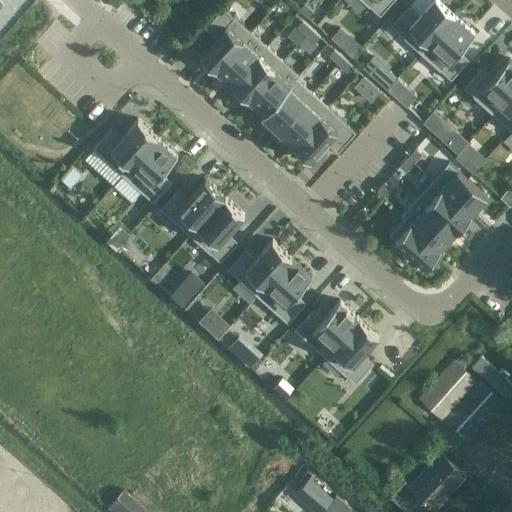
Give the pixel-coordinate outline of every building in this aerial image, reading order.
[(371,0),(368,4),(378,13),(389,0),(371,0)] [(407,24),(427,42),(453,13),(439,0),(429,0),(418,13),(407,3),(389,23),(400,33),(407,24)] [(312,9),(303,1),(298,7),(307,15),(312,9)] [(215,68),(242,39),(225,23),(233,15),(222,5),(204,26),(214,35),(198,53),(215,68)] [(473,30),(453,13),(427,42),(446,59),(438,68),(448,77),(467,57),(457,48),(473,30)] [(330,26),(321,18),(316,23),(324,31),(330,26)] [(310,27),(301,19),(296,24),(305,32),(310,27)] [(352,54),(363,42),(341,23),(330,35),(352,54)] [(319,35),(310,27),(305,32),(314,40),(319,35)] [(257,53),(242,39),(215,68),(231,82),(257,53)] [(342,56),(334,48),(328,54),(337,62),(342,56)] [(273,67),(257,53),(231,82),(247,97),(273,67)] [(351,64),(342,56),(337,62),(346,70),(351,64)] [(481,86),(500,103),(511,90),(511,60),(507,56),(491,74),(480,65),(462,85),(473,94),(481,86)] [(289,82),(273,67),(247,97),(263,111),(286,85),(289,82)] [(367,79),(358,71),(353,76),(362,84),(367,79)] [(391,81),(383,73),(377,79),(386,87),(391,81)] [(400,89),(391,81),(386,87),(395,95),(400,89)] [(302,100),(286,85),(263,111),(260,114),(276,128),(302,100)] [(511,90),(500,103),(511,114),(511,90)] [(318,114),(302,100),(276,128),(292,143),(318,114)] [(335,129),(318,114),(292,143),(309,158),(325,140),(335,149),(353,128),(344,120),(335,129)] [(112,147),(131,165),(158,135),(138,118),(122,136),(112,126),(93,146),(104,156),(112,147)] [(177,153),(158,135),(131,165),(150,182),(143,191),(153,200),(171,180),(161,171),(177,153)] [(463,145),(454,137),(449,142),(458,150),(463,145)] [(414,146),(406,155),(412,160),(420,152),(414,146)] [(406,155),(398,164),(404,169),(412,160),(406,155)] [(476,166),(467,158),(462,163),(471,171),(476,166)] [(70,186),(80,174),(71,166),(61,178),(70,186)] [(485,174),(476,166),(471,171),(480,179),(485,174)] [(456,168),(440,186),(469,212),(485,195),(456,168)] [(179,208),(198,225),(225,196),(205,178),(189,196),(179,187),(160,207),(171,216),(179,208)] [(383,180),(375,189),(381,194),(389,185),(383,180)] [(469,212),(440,186),(424,203),(454,229),(469,212)] [(375,189),(367,198),(373,203),(381,194),(375,189)] [(244,213),(225,196),(198,225),(217,243),(210,251),(220,261),(238,241),(228,231),(244,213)] [(454,229),(424,203),(409,220),(438,247),(454,229)] [(438,247),(409,220),(393,237),(403,246),(400,249),(411,259),(414,255),(423,263),(438,247)] [(246,269),(265,286),(292,257),(272,239),(256,257),(246,247),(227,267),(238,277),(246,269)] [(311,274),(292,257),(265,286),(284,304),(277,312),(287,321),(305,301),(295,292),(311,274)] [(313,329),(332,347),(359,317),(339,300),(323,318),(313,308),(294,328),(305,338),(313,329)] [(212,305),(201,318),(220,335),(231,322),(212,305)] [(378,335),(359,317),(332,347),(351,364),(344,373),(354,382),(372,362),(362,353),(378,335)] [(253,360),(262,349),(240,333),(232,343),(253,360)] [(453,358),(419,397),(467,441),(503,401),(479,379),(478,380),(453,358)] [(408,482),(397,472),(385,482),(381,487),(407,511),(422,496),(434,507),(465,473),(439,449),(408,482)] [(309,476),(295,491),(318,511),(319,511),(332,498),(309,476)] [(150,511),(123,488),(107,506),(113,511),(150,511)]
